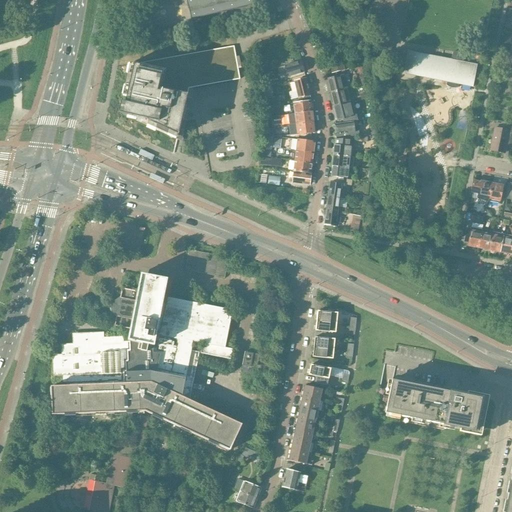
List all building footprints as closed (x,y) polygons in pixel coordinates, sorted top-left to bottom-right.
[(185,0),(191,20),(194,19),(253,5),(252,0),(185,0)] [(391,47),(380,45),(378,55),(389,57),(391,47)] [(234,46),(134,64),(122,114),(177,140),(188,89),(239,79),(234,46)] [(451,60),(407,52),(403,73),(447,82),(446,85),(447,86),(448,87),(449,88),(451,88),(452,88),(453,88),(455,88),(456,88),(458,88),(458,84),(472,87),(477,66),(462,63),(464,55),(463,54),(462,53),(461,53),(459,52),(458,52),(456,52),(455,52),(454,52),(452,52),(451,60)] [(300,61),(285,66),(288,77),(304,73),(300,61)] [(264,72),(273,69),(271,62),(262,64),(264,72)] [(344,70),(341,62),(329,65),(331,73),(344,70)] [(341,76),(327,79),(331,93),(346,89),(347,89),(345,83),(343,84),(341,76)] [(294,91),(289,92),(291,100),(297,99),(298,103),(310,101),(310,96),(305,79),(294,82),(292,82),(294,91)] [(265,101),(263,87),(256,88),(259,108),(272,106),(271,100),(265,101)] [(346,89),(331,93),(334,107),(350,103),(346,89)] [(372,91),(359,94),(361,100),(373,97),(372,91)] [(310,101),(298,103),(293,104),(294,114),(312,112),(310,101)] [(350,103),(334,107),(338,121),(353,117),(350,103)] [(312,112),(294,114),(296,125),(313,122),(312,112)] [(356,122),(369,119),(368,112),(355,114),(356,122)] [(313,122),(296,125),(297,135),(315,133),(313,122)] [(335,124),(334,124),(335,138),(358,136),(358,130),(353,130),(352,122),(335,124)] [(490,150),(504,153),(507,139),(511,140),(511,127),(509,127),(508,131),(494,128),(490,150)] [(334,140),(333,145),(350,147),(351,139),(334,140)] [(314,142),(297,140),(296,151),(313,153),(314,142)] [(350,147),(333,145),(332,156),(353,158),(353,153),(350,152),(350,147)] [(313,153),(296,151),(295,161),(312,163),(313,153)] [(352,168),(353,158),(332,156),(331,166),(348,168),(352,168)] [(282,159),(260,158),(260,165),(281,166),(282,159)] [(312,163),(295,161),(293,171),(310,174),(312,163)] [(348,168),(331,166),(330,176),(347,178),(348,168)] [(310,175),(295,173),(294,179),(292,179),(292,183),(309,185),(310,175)] [(279,186),(280,178),(270,177),(269,184),(279,186)] [(487,182),(486,183),(480,181),(480,182),(472,181),(470,192),(478,194),(477,199),(488,201),(492,183),(487,182)] [(341,184),(329,183),(327,197),(339,199),(339,198),(344,199),(345,192),(343,192),(344,188),(343,188),(344,184),(341,184)] [(502,186),(497,185),(496,183),(492,183),(488,201),(499,204),(502,186)] [(327,197),(325,212),(337,214),(338,207),(341,208),(343,200),(339,199),(327,197)] [(325,212),(324,225),(335,227),(335,224),(339,224),(340,218),(336,218),(337,214),(325,212)] [(482,231),(471,228),(467,246),(478,248),(482,231)] [(492,233),(482,231),(478,248),(484,249),(484,251),(488,251),(492,233)] [(503,235),(492,233),(488,251),(493,252),(494,252),(500,253),(503,235)] [(511,250),(511,236),(503,235),(500,253),(511,255),(511,250)] [(185,270),(224,278),(228,258),(189,250),(185,270)] [(241,425),(223,416),(182,397),(193,342),(202,344),(200,353),(230,359),(232,349),(225,348),(232,310),(162,297),(165,281),(155,279),(141,277),(138,292),(122,288),(120,297),(115,300),(112,303),(109,307),(109,309),(110,312),(112,314),(116,317),(114,326),(130,329),(127,341),(130,341),(123,342),(123,337),(119,337),(103,337),(103,332),(79,333),(79,339),(72,339),(72,344),(60,344),(61,355),(52,355),(53,376),(62,376),(62,383),(66,383),(67,386),(50,387),(52,415),(141,412),(134,446),(114,447),(106,484),(95,481),(94,482),(95,482),(89,511),(91,511),(90,511),(108,511),(113,486),(125,488),(131,459),(131,458),(129,457),(130,453),(140,453),(147,418),(149,414),(229,451),(241,425)] [(317,311),(316,316),(316,321),(336,323),(337,313),(317,311)] [(336,323),(316,321),(315,331),(322,332),(321,338),(334,339),(336,323)] [(333,349),(334,339),(321,338),(314,337),(313,347),(333,349)] [(332,359),(333,349),(313,347),(312,357),(332,359)] [(240,373),(255,375),(259,355),(244,352),(240,373)] [(327,386),(330,369),(310,365),(308,375),(315,376),(314,383),(327,386)] [(391,380),(389,391),(385,413),(460,428),(459,432),(480,436),(488,396),(467,392),(466,395),(392,380),(391,380)] [(304,386),(303,392),(302,397),(319,401),(322,389),(304,386)] [(319,401),(302,397),(299,408),(317,411),(319,401)] [(317,411),(299,408),(297,418),(314,422),(317,411)] [(314,422),(297,418),(295,428),(312,432),(314,422)] [(312,432),(295,428),(293,439),(310,443),(312,432)] [(310,443),(293,439),(290,451),(307,454),(310,443)] [(245,448),(241,455),(246,458),(248,456),(258,460),(260,454),(245,448)] [(307,454),(290,451),(288,460),(305,464),(307,454)] [(286,469),(282,487),(295,490),(297,485),(300,486),(303,474),(286,469)] [(260,488),(245,482),(241,492),(256,498),(260,488)] [(252,508),(256,498),(241,492),(237,502),(252,508)]
